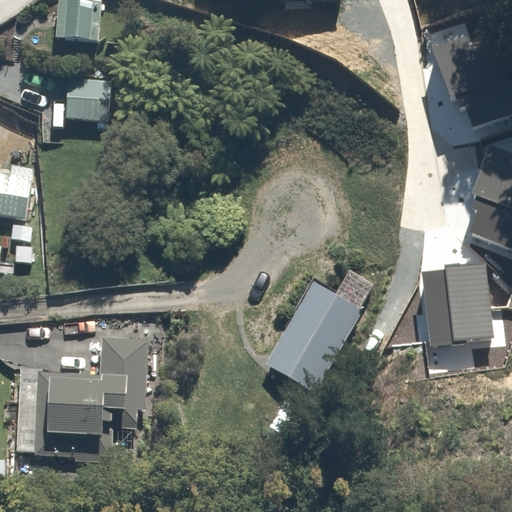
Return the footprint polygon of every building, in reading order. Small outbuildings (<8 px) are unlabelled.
[(102,2),(80,0),(59,0),(56,38),(98,42),(102,2)] [(463,94),(474,126),(511,112),(511,85),(496,40),(470,49),(466,36),(432,47),(450,98),(463,94)] [(111,77),(67,74),(65,120),(109,122),(111,77)] [(511,154),(491,147),(475,192),(484,196),(471,235),(511,249),(511,154)] [(11,245),(36,248),(39,227),(31,226),(36,178),(0,173),(0,222),(14,224),(11,245)] [(485,265),(421,273),(430,346),(495,336),(485,265)] [(363,310),(313,283),(266,364),(319,393),(363,310)] [(117,467),(118,454),(120,432),(144,434),(151,344),(110,340),(107,382),(61,378),(23,374),(16,458),(117,467)]
